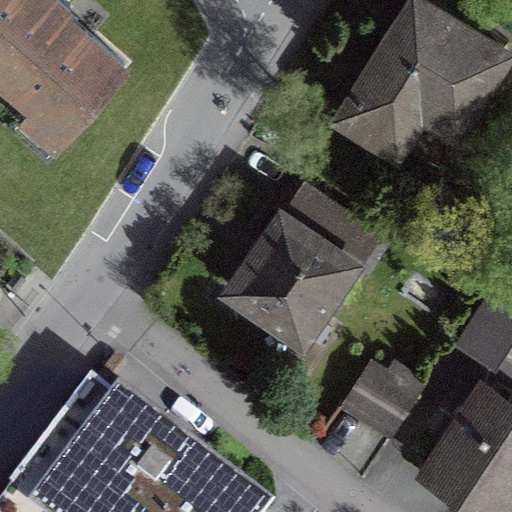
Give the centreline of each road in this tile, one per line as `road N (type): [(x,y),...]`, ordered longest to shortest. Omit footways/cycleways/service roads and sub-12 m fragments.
road 1 (residential): [(86,288),(383,511)]
road 2 (residential): [(258,17),(86,288)]
road 3 (residential): [(86,288),(0,398)]
